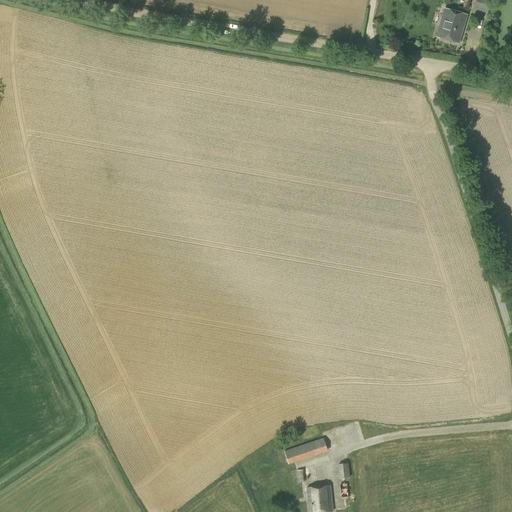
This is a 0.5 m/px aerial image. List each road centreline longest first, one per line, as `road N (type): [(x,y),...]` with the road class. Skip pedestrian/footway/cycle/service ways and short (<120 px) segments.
road 1 (unclassified): [(433,58),(52,0)]
road 2 (unclassified): [(511,322),(433,95),(433,58)]
